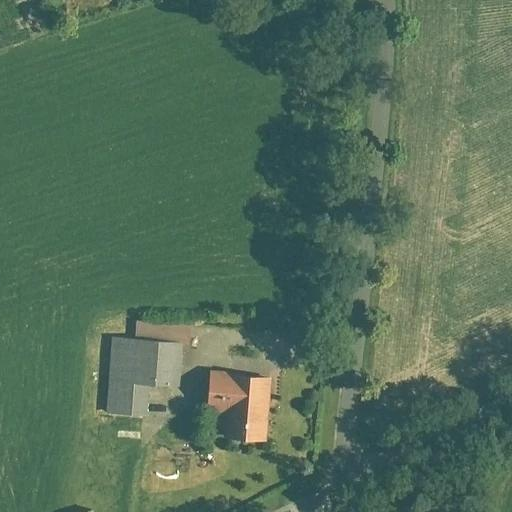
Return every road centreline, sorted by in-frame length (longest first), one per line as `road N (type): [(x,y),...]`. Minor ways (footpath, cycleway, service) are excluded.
road 1 (unclassified): [(374,0),(330,500)]
road 2 (unclassified): [(511,413),(330,500)]
